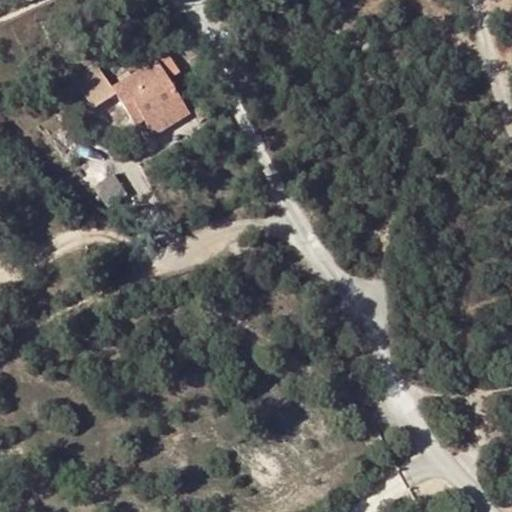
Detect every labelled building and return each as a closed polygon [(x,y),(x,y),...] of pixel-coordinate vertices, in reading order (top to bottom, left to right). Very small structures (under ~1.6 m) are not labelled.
[(174,66),(167,56),(156,64),(163,74),(174,66)] [(152,59),(111,86),(97,65),(75,80),(93,107),(113,93),(134,126),(143,120),(154,135),(188,112),(163,74),(156,64),(152,59)] [(188,112),(198,122),(205,117),(198,106),(188,112)] [(109,206),(116,202),(127,193),(117,179),(113,172),(94,185),(109,206)] [(126,218),(139,209),(127,193),(116,202),(126,218)] [(30,464),(33,474),(42,472),(40,461),(30,464)]
